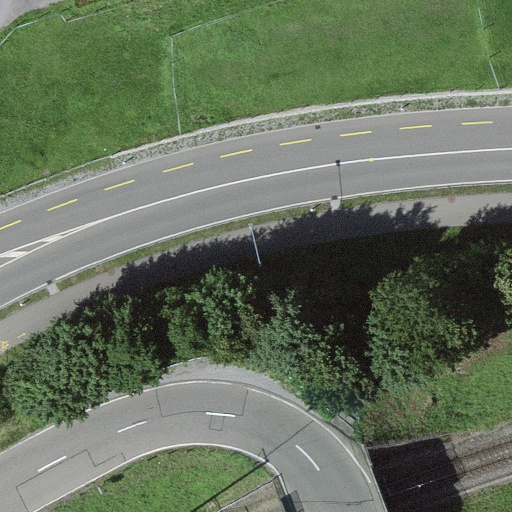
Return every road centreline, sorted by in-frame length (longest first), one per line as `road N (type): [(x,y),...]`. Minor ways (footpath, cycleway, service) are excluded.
road 1 (primary): [(511,150),(315,168),(183,197),(0,264)]
road 2 (tertiary): [(0,493),(134,428),(208,413),(257,420),(287,435),(313,461),(337,511)]
